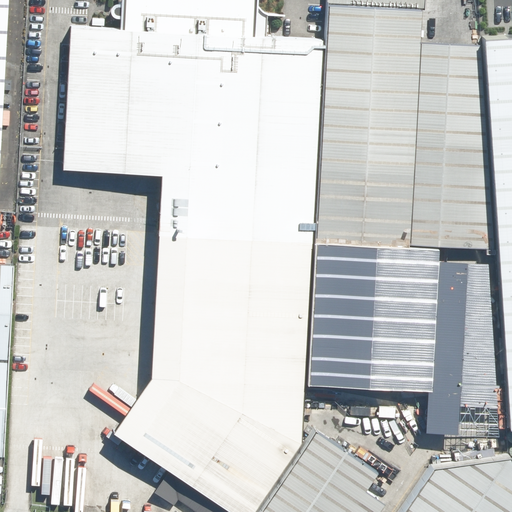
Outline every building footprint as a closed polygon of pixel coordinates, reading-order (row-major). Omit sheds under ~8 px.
[(302,429),(312,240),(323,38),(256,34),(257,0),(123,0),(122,27),(70,24),(62,166),(162,172),(148,365),(116,419),(244,511),(302,429)] [(329,0),(317,240),(409,245),(410,242),(421,41),(422,0),(329,0)] [(511,31),(476,34),(477,45),(491,245),(503,423),(511,422),(511,31)] [(477,45),(421,41),(410,242),(491,245),(477,45)] [(317,240),(308,385),(428,390),(425,432),(498,435),(488,264),(440,265),(441,247),(409,245),(317,240)] [(0,451),(3,451),(14,262),(0,261),(0,451)] [(308,424),(245,511),(367,511),(378,498),(360,485),(372,469),(308,424)] [(381,435),(367,425),(359,435),(373,445),(381,435)] [(427,461),(391,511),(511,511),(511,472),(503,449),(427,461)]
